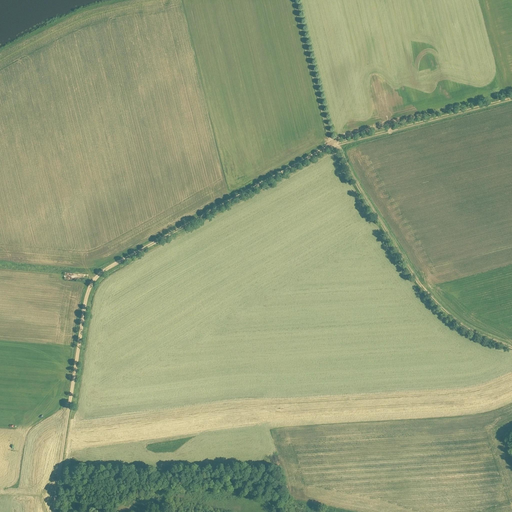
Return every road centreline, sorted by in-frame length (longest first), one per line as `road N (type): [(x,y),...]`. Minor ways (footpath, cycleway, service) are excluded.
road 1 (track): [(53,511),(94,281),(337,144)]
road 2 (track): [(337,144),(429,294),(461,325),(511,347)]
road 3 (track): [(337,144),(511,98)]
